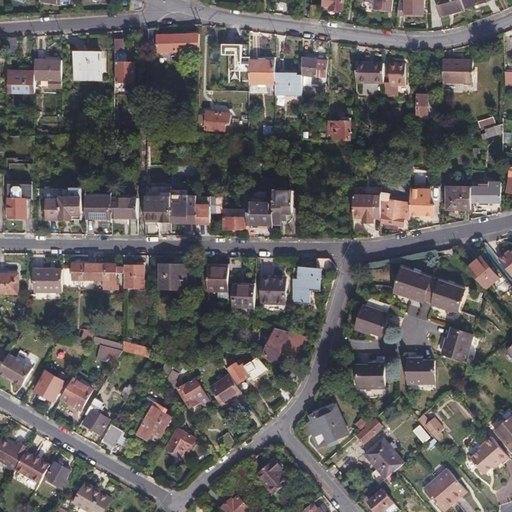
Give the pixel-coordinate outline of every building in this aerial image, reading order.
[(339,13),(341,0),(321,0),(321,7),(326,8),(331,9),(331,12),(339,13)] [(388,12),(389,0),(357,0),(357,9),(372,11),(372,10),(381,11),(388,12)] [(396,0),(395,18),(402,18),(402,17),(407,17),(421,18),(420,0),(396,0)] [(461,0),(440,0),(441,3),(439,4),(443,16),(465,10),(461,0)] [(465,10),(495,0),(461,0),(465,10)] [(158,36),(158,31),(146,31),(146,52),(169,52),(169,46),(171,46),(171,52),(184,53),(197,53),(197,38),(182,37),(171,37),(158,36)] [(15,54),(15,39),(6,39),(6,54),(15,54)] [(241,72),(240,82),(250,82),(251,61),(251,45),(224,45),(223,55),(230,56),(230,72),(241,72)] [(186,62),(196,62),(197,53),(184,53),(184,59),(186,62)] [(99,81),(99,58),(82,57),(73,57),(73,80),(99,81)] [(310,59),(303,59),(303,77),(327,77),(328,60),(310,59)] [(276,86),(276,76),(277,62),(257,61),(251,61),(250,82),(250,85),(276,86)] [(59,90),(59,62),(43,62),(33,62),(33,74),(33,83),(46,83),(46,90),(59,90)] [(469,84),(470,62),(461,62),(439,63),(439,86),(469,84)] [(133,84),(133,64),(127,64),(116,64),(116,84),(133,84)] [(362,65),(352,64),(352,85),(379,85),(380,65),(362,65)] [(385,85),(385,87),(402,87),(403,64),(398,64),(386,64),(385,85)] [(28,86),(33,86),(33,83),(33,74),(20,74),(5,74),(5,85),(10,85),(10,92),(27,93),(28,86)] [(510,74),(501,74),(501,87),(511,90),(510,74)] [(276,94),(302,94),(303,77),(284,77),(276,76),(276,86),(276,94)] [(424,119),(424,97),(418,97),(414,97),(414,119),(424,119)] [(471,121),(474,131),(487,127),(495,125),(492,112),(488,113),(489,116),(484,117),(471,121)] [(195,113),(193,131),(203,132),(204,113),(195,113)] [(204,113),(203,132),(228,134),(229,115),(209,114),(204,113)] [(141,120),(125,118),(124,129),(139,131),(141,120)] [(495,125),(487,127),(488,132),(481,134),(482,138),(504,133),(501,124),(495,125)] [(351,143),(351,126),(339,126),(330,126),(330,136),(334,136),(334,142),(351,143)] [(271,137),(272,128),(261,127),(260,137),(271,137)] [(187,167),(171,167),(171,184),(187,184),(187,167)] [(511,168),(508,168),(503,195),(511,196),(511,168)] [(485,205),(498,205),(499,185),(486,185),(486,190),(469,190),(469,205),(485,205)] [(26,201),(30,201),(31,186),(7,186),(7,220),(21,220),(25,220),(26,201)] [(456,212),(469,212),(469,205),(469,190),(444,189),(444,212),(456,212)] [(144,190),(144,225),(160,225),(169,225),(170,198),(170,191),(144,190)] [(432,207),(428,207),(428,192),(409,192),(409,206),(409,217),(427,217),(432,217),(432,207)] [(217,207),(217,194),(202,193),(201,200),(209,200),(209,207),(217,207)] [(380,221),(380,225),(393,227),(396,227),(397,225),(399,225),(400,222),(402,223),(403,217),(409,219),(409,217),(409,206),(401,204),(389,202),(390,196),(380,194),(380,199),(380,221)] [(272,207),(272,229),(281,229),(281,218),(287,218),(292,218),(293,195),(272,195),(272,207)] [(92,219),(111,219),(112,200),(112,198),(85,197),(85,219),(92,219)] [(185,228),(194,228),(195,213),(195,199),(170,198),(169,225),(169,227),(185,228)] [(352,199),(351,221),(361,221),(361,225),(366,225),(371,225),(371,221),(380,221),(380,199),(352,199)] [(127,221),(136,221),(137,201),(112,200),(111,219),(111,220),(127,221)] [(80,219),(80,202),(46,201),(46,224),(71,224),(71,219),(75,219),(80,219)] [(253,229),(272,229),(272,207),(246,206),(246,213),(246,229),(253,229)] [(195,213),(194,228),(203,228),(209,228),(210,213),(195,213)] [(246,229),(246,213),(223,213),(223,233),(233,233),(246,234),(246,229)] [(507,257),(505,254),(497,260),(511,278),(511,252),(511,253),(507,257)] [(131,264),(131,255),(124,255),(124,264),(121,264),(121,287),(140,288),(141,264),(136,264),(131,264)] [(476,260),(465,268),(483,289),(497,278),(479,257),(476,260)] [(319,274),(334,274),(335,271),(326,261),(314,261),(313,272),(297,272),(297,283),(291,283),(290,306),(307,307),(309,293),(318,294),(319,281),(319,274)] [(67,279),(89,279),(89,262),(80,262),(67,262),(67,279)] [(89,262),(89,279),(99,279),(99,288),(113,288),(113,279),(111,279),(111,263),(100,262),(89,262)] [(157,286),(179,288),(181,266),(181,264),(168,262),(159,262),(157,286)] [(205,290),(227,290),(227,266),(217,266),(206,266),(205,290)] [(410,299),(421,303),(421,300),(428,282),(429,279),(401,269),(394,291),(411,297),(410,299)] [(28,291),(56,291),(56,270),(47,270),(47,271),(35,271),(28,271),(28,291)] [(0,292),(10,293),(10,275),(0,274),(0,292)] [(284,305),(285,280),(274,280),(261,280),(260,305),(284,305)] [(428,282),(421,300),(427,303),(427,305),(437,309),(438,306),(455,312),(463,291),(435,281),(434,284),(428,282)] [(231,308),(253,308),(253,287),(240,287),(231,287),(231,308)] [(380,338),(386,316),(360,309),(354,333),(364,336),(365,334),(380,338)] [(16,332),(20,325),(14,322),(10,329),(16,332)] [(285,328),(275,325),(263,350),(264,351),(263,353),(276,359),(278,354),(281,349),(293,354),(299,343),(297,342),(301,333),(291,330),(285,328)] [(89,338),(89,329),(79,326),(76,335),(89,338)] [(472,336),(450,329),(445,346),(443,345),(440,354),(464,362),(472,336)] [(96,340),(119,346),(119,341),(92,334),(90,339),(96,340)] [(119,346),(144,354),(144,344),(119,337),(119,341),(119,346)] [(108,351),(115,353),(119,346),(96,340),(92,355),(101,357),(108,351)] [(168,358),(168,342),(151,342),(151,352),(162,352),(162,358),(168,358)] [(0,378),(1,379),(2,376),(8,380),(17,385),(27,368),(3,354),(0,359),(0,378)] [(247,373),(253,382),(267,372),(256,358),(243,367),(238,361),(227,369),(236,383),(244,378),(243,375),(247,373)] [(433,384),(433,362),(414,362),(414,359),(405,359),(405,384),(433,384)] [(168,368),(171,363),(165,361),(159,372),(164,376),(168,368)] [(382,388),(382,363),(373,363),(373,366),(362,366),(355,366),(355,388),(382,388)] [(163,378),(169,388),(175,384),(171,378),(174,372),(168,368),(164,376),(163,378)] [(278,375),(293,383),(297,375),(282,368),(278,375)] [(48,401),(59,381),(41,370),(29,390),(43,398),(48,401)] [(232,399),(239,394),(227,375),(208,388),(218,404),(230,396),(232,399)] [(68,377),(56,397),(70,405),(76,409),(88,389),(68,377)] [(195,396),(199,393),(189,377),(175,386),(187,405),(189,403),(197,398),(195,396)] [(122,396),(128,386),(125,385),(122,388),(121,387),(117,393),(122,396)] [(273,392),(283,404),(290,398),(280,386),(273,392)] [(90,398),(80,414),(86,417),(81,425),(90,430),(96,433),(105,419),(92,412),(98,402),(90,398)] [(142,419),(150,403),(143,400),(135,415),(142,419)] [(158,408),(150,403),(142,419),(133,435),(136,437),(143,441),(145,437),(148,439),(150,435),(156,438),(167,419),(160,415),(161,412),(157,410),(158,408)] [(347,435),(334,407),(315,416),(307,427),(314,442),(317,449),(325,445),(327,451),(336,447),(333,441),(347,435)] [(180,421),(184,416),(180,410),(175,418),(180,421)] [(423,414),(416,420),(432,439),(435,443),(444,436),(440,431),(444,428),(434,417),(428,421),(423,414)] [(511,441),(509,437),(511,434),(511,416),(493,432),(511,454),(511,441)] [(382,428),(376,420),(357,435),(364,443),(382,428)] [(356,432),(362,428),(358,421),(351,426),(356,432)] [(104,427),(96,440),(105,445),(113,432),(104,427)] [(422,444),(428,439),(418,427),(412,432),(422,444)] [(186,447),(191,438),(173,428),(161,448),(168,452),(175,456),(182,444),(186,447)] [(217,451),(224,446),(218,438),(211,443),(217,451)] [(494,468),(506,459),(489,438),(477,448),(479,450),(469,459),(482,475),(487,471),(493,467),(494,468)] [(0,464),(9,470),(10,469),(21,451),(23,447),(18,444),(14,442),(12,446),(0,439),(0,464)] [(402,462),(383,439),(365,454),(377,468),(384,477),(402,462)] [(432,439),(422,448),(425,452),(435,443),(432,439)] [(45,465),(37,460),(37,459),(34,457),(29,454),(28,455),(21,451),(10,469),(34,483),(45,465)] [(260,480),(270,492),(276,487),(284,480),(276,470),(279,467),(271,458),(261,465),(252,473),(259,481),(260,480)] [(60,480),(66,470),(60,466),(50,461),(41,477),(59,488),(63,481),(60,480)] [(446,470),(434,480),(454,503),(466,493),(458,484),(456,486),(452,481),(454,479),(446,470)] [(442,511),(454,503),(434,480),(423,490),(430,499),(432,497),(436,502),(434,504),(438,508),(441,511),(442,511)] [(89,511),(97,511),(106,498),(94,491),(80,483),(70,501),(89,511)] [(270,492),(274,497),(280,492),(276,487),(270,492)] [(380,511),(384,509),(392,502),(381,489),(367,501),(376,511),(380,511)] [(226,511),(239,511),(246,506),(235,494),(228,500),(226,498),(222,501),(219,504),(226,511)] [(308,502),(297,511),(316,511),(314,509),(308,502)] [(397,511),(400,510),(392,502),(384,509),(387,511),(397,511)]
